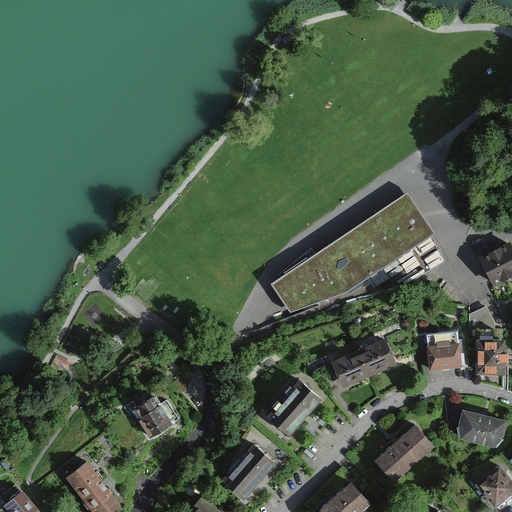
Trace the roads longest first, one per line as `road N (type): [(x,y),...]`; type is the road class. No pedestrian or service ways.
road 1 (residential): [(209,361),(243,320),(263,274),(411,166)]
road 2 (residential): [(511,396),(479,384),(408,391),(358,425),(278,511)]
road 3 (residential): [(138,511),(204,420),(209,361)]
road 4 (track): [(99,279),(46,360),(0,401)]
road 5 (residential): [(209,361),(99,279)]
road 6 (residential): [(511,238),(455,224),(411,166)]
